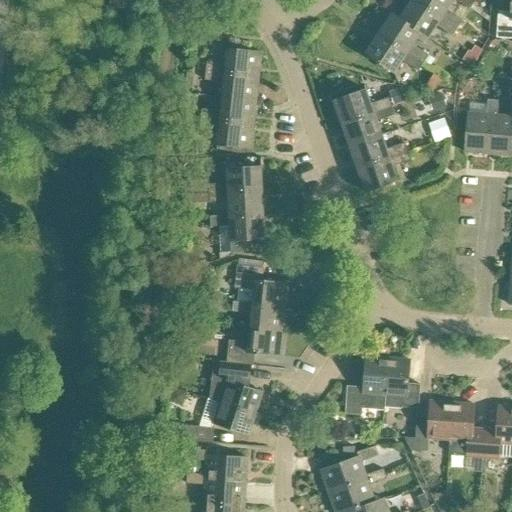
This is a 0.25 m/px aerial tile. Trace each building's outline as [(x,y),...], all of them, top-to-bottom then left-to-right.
[(123,9),(123,0),(110,0),(109,7),(123,9)] [(452,36),(457,28),(413,0),(412,0),(400,19),(420,33),(419,33),(427,38),(436,26),(452,36)] [(413,0),(457,28),(462,21),(446,10),(452,0),(413,0)] [(456,0),(470,9),(475,0),(456,0)] [(511,0),(510,12),(498,11),(496,38),(511,39),(511,0)] [(392,13),(378,34),(422,63),(427,55),(411,45),(419,33),(420,33),(400,19),(392,13)] [(422,63),(378,34),(365,55),(393,73),(401,60),(417,71),(422,63)] [(207,62),(206,71),(259,77),(261,53),(227,49),(226,64),(207,62)] [(428,56),(424,62),(429,66),(434,59),(428,56)] [(259,77),(206,71),(205,80),(224,82),(222,97),(256,101),(259,77)] [(435,74),(427,86),(435,91),(443,79),(435,74)] [(390,91),(394,103),(408,98),(404,87),(390,91)] [(333,101),(341,124),(392,106),(389,98),(371,104),(366,89),(333,101)] [(200,119),(253,125),(256,101),(222,97),(220,112),(201,110),(200,119)] [(492,115),(497,116),(498,101),(487,100),(486,115),(467,113),(464,152),(489,154),(492,115)] [(489,154),(511,156),(511,101),(511,102),(510,117),(497,116),(492,115),(489,154)] [(349,147),(382,135),(377,121),(395,115),(392,106),(341,124),(349,147)] [(253,125),(200,119),(199,128),(218,130),(217,145),(251,149),(253,125)] [(349,147),(357,169),(408,152),(404,143),(386,149),(382,135),(349,147)] [(408,152),(357,169),(365,192),(398,181),(393,167),(411,160),(408,152)] [(209,194),(262,191),(261,167),(226,168),(227,183),(208,184),(209,194)] [(191,180),(191,192),(208,192),(207,180),(191,180)] [(263,215),(262,191),(209,194),(209,203),(228,202),(229,216),(229,217),(263,215)] [(208,203),(208,194),(195,195),(195,203),(208,203)] [(229,226),(230,241),(231,251),(248,251),(247,240),(264,240),(263,215),(229,217),(229,216),(210,217),(210,227),(229,226)] [(194,220),(184,221),(184,233),(194,233),(194,220)] [(253,290),(252,304),(286,308),(289,284),(262,281),(264,268),(237,265),(234,288),(253,290)] [(252,304),(233,302),(232,312),(251,314),(249,328),(283,332),(286,308),(252,304)] [(281,356),(283,332),(249,328),(248,342),(229,340),(226,363),(246,365),(253,366),(254,353),(281,356)] [(385,396),(388,358),(366,356),(363,388),(346,386),(344,414),(361,416),(361,409),(384,411),(385,396)] [(410,360),(388,358),(385,396),(401,397),(401,407),(418,409),(420,385),(408,384),(410,360)] [(246,365),(226,363),(213,361),(209,399),(208,398),(208,399),(256,413),(262,392),(243,386),(246,365)] [(211,427),(213,423),(249,435),(256,413),(208,399),(199,426),(180,425),(179,440),(212,443),(213,427),(211,427)] [(449,441),(452,403),(430,401),(428,427),(416,426),(415,439),(404,438),(410,450),(426,452),(427,439),(449,441)] [(449,441),(450,441),(449,452),(466,453),(466,457),(482,458),(484,429),(473,429),(474,405),(452,403),(449,441)] [(496,430),(484,429),(482,458),(498,459),(499,444),(511,445),(511,407),(498,406),(496,430)] [(367,480),(365,475),(361,462),(378,456),(375,446),(356,453),(358,457),(320,470),(329,493),(367,480)] [(355,447),(343,448),(344,456),(356,455),(355,447)] [(246,482),(247,458),(208,455),(208,450),(188,449),(188,460),(206,461),(205,474),(205,479),(246,482)] [(349,511),(375,503),(375,502),(369,485),(386,479),(383,469),(365,475),(367,480),(329,493),(335,511),(349,511)] [(203,503),(244,506),(246,482),(205,479),(205,474),(187,473),(186,484),(205,485),(203,503)] [(388,511),(384,499),(375,502),(375,503),(349,511),(408,511),(404,511),(388,511)] [(243,511),(244,506),(203,503),(202,511),(243,511)]
